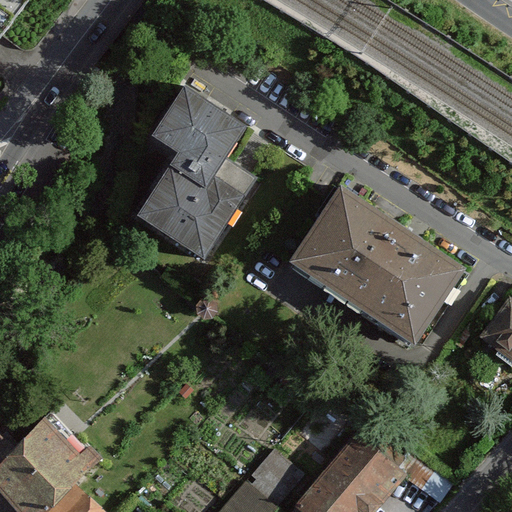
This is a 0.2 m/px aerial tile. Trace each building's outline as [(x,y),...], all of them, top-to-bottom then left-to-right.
[(0,0),(0,39),(29,0),(0,0)] [(247,135),(184,94),(154,142),(178,157),(137,221),(207,266),(258,187),(227,166),(247,135)] [(461,280),(340,199),(292,272),(413,353),(461,280)] [(511,300),(484,338),(511,357),(511,300)] [(0,473),(38,511),(54,511),(85,481),(107,459),(59,410),(24,445),(8,428),(0,436),(0,473)] [(252,484),(283,511),(377,511),(412,473),(363,430),(313,485),(278,454),(252,484)] [(115,511),(85,481),(54,511),(115,511)] [(283,511),(252,484),(227,511),(283,511)]
